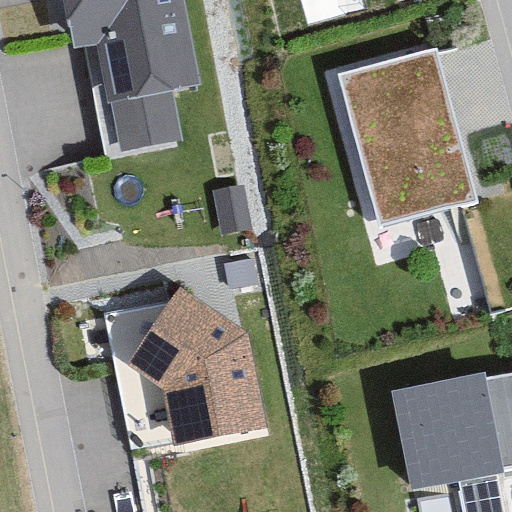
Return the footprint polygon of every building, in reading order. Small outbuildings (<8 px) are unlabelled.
[(165,0),(84,0),(100,88),(156,77),(179,74),(165,0)] [(432,46),(334,73),(375,225),(474,198),(432,46)] [(156,77),(100,88),(111,147),(168,136),(156,77)] [(179,282),(127,357),(164,383),(175,442),(264,426),(247,329),(179,282)] [(493,363),(387,385),(408,488),(503,469),(511,463),(511,369),(495,373),(493,363)]
